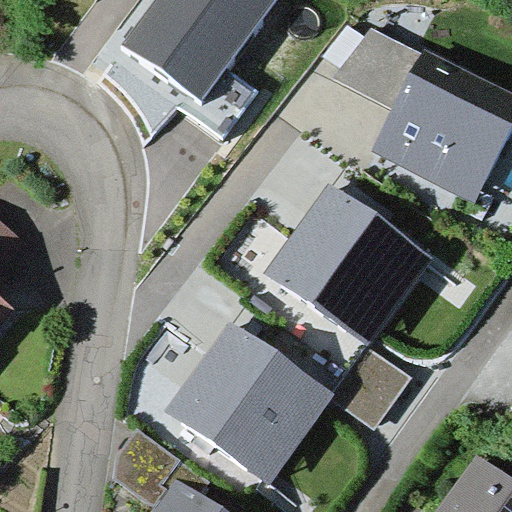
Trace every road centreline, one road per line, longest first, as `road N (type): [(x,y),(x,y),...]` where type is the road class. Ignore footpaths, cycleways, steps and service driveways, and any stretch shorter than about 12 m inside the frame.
road 1 (residential): [(80,511),(121,243),(116,191),(95,151),(60,120),(0,110)]
road 2 (unknown): [(104,353),(278,134)]
road 3 (residential): [(353,511),(511,292)]
